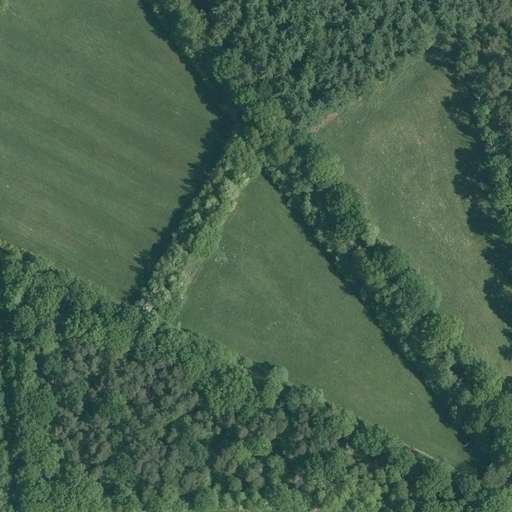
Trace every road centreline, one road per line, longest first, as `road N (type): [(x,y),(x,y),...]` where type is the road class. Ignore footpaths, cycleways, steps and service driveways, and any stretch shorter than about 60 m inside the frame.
road 1 (track): [(3,250),(511,501)]
road 2 (track): [(191,0),(211,42),(511,443)]
